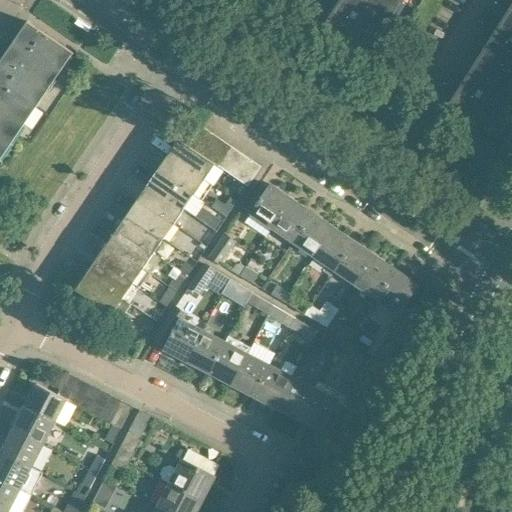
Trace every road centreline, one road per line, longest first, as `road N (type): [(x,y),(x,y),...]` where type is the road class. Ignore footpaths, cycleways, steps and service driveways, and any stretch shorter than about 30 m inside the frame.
road 1 (unclassified): [(501,277),(181,59)]
road 2 (residential): [(240,511),(256,482),(254,462),(240,445),(12,327)]
road 3 (residential): [(181,59),(58,238),(12,327)]
road 4 (tertiary): [(373,511),(501,277)]
